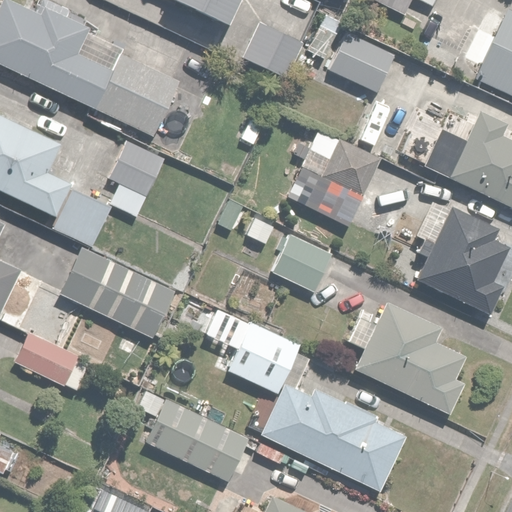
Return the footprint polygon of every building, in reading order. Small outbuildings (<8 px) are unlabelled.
[(180,70),(119,44),(110,65),(70,47),(81,23),(37,4),(35,9),(12,0),(0,0),(0,65),(154,131),(180,70)] [(179,0),(228,21),(236,0),(179,0)] [(430,0),(373,0),(401,13),(406,0),(423,0),(429,3),(430,0)] [(511,7),(508,6),(474,72),(511,91),(511,7)] [(336,28),(316,18),(302,49),(322,58),(336,28)] [(301,40),(256,19),(240,55),(284,76),(301,40)] [(393,52),(346,32),(330,69),(377,89),(393,52)] [(62,136),(0,107),(0,188),(50,212),(67,177),(47,168),(62,136)] [(463,138),(437,126),(420,165),(511,206),(511,124),(476,108),(463,138)] [(382,159),(317,125),(297,164),(361,197),(382,159)] [(163,155),(123,138),(107,176),(118,181),(109,203),(138,215),(163,155)] [(424,253),(414,276),(499,314),(511,285),(511,243),(496,236),(499,228),(450,205),(448,209),(430,201),(416,232),(422,235),(416,249),(424,253)] [(254,215),(244,235),(265,245),(275,225),(254,215)] [(0,306),(17,271),(0,263),(0,232),(4,225),(0,222),(0,306)] [(331,252),(290,232),(270,272),(312,292),(331,252)] [(79,245),(57,290),(153,337),(175,292),(79,245)] [(360,345),(350,366),(447,413),(464,379),(454,375),(465,353),(433,338),(439,326),(384,300),(375,320),(357,312),(344,337),(360,345)] [(235,348),(225,369),(273,391),(296,344),(217,306),(204,333),(235,348)] [(25,331),(11,360),(75,391),(89,362),(25,331)] [(285,374),(257,434),(374,490),(403,430),(285,374)] [(245,434),(143,387),(134,406),(155,416),(143,443),(224,479),(245,434)] [(332,511),(303,511),(269,495),(260,511),(335,511),(333,511),(332,511)]
